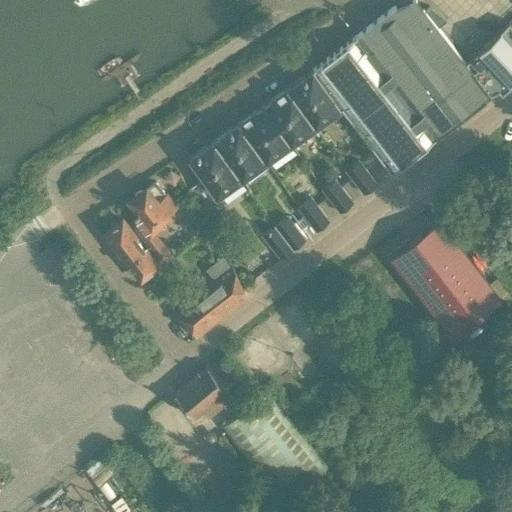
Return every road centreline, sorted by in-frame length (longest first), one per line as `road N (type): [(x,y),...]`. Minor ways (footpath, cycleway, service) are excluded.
road 1 (residential): [(183,357),(511,102)]
road 2 (residential): [(66,208),(376,0)]
road 3 (residential): [(0,503),(183,357)]
road 4 (residential): [(183,357),(66,208)]
